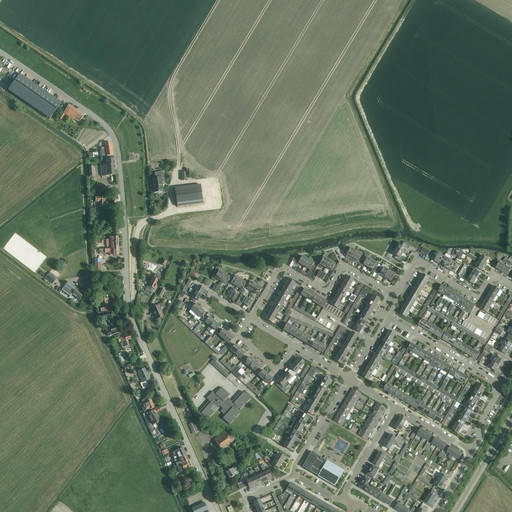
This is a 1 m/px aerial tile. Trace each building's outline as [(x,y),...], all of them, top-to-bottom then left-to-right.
[(50,119),(59,107),(61,103),(20,74),(8,91),(50,119)] [(79,122),(84,116),(79,112),(69,105),(63,113),(73,120),(74,119),(79,122)] [(107,165),(100,166),(101,176),(116,175),(114,159),(106,160),(107,165)] [(162,193),(162,192),(163,192),(162,182),(164,182),(163,172),(155,173),(156,179),(153,179),(154,193),(159,192),(160,193),(162,193)] [(181,206),(202,204),(200,185),(179,188),(174,189),(176,207),(181,206)] [(108,204),(108,197),(99,197),(95,197),(96,202),(99,202),(99,206),(105,205),(105,204),(108,204)] [(119,249),(118,237),(111,237),(111,240),(106,240),(106,246),(107,246),(107,249),(107,250),(119,249)] [(410,246),(404,242),(402,244),(400,243),(396,248),(403,252),(406,247),(409,248),(410,246)] [(356,251),(351,248),(350,250),(347,248),(343,255),(346,256),(346,257),(351,260),(356,253),(356,251)] [(401,262),(402,260),(400,258),(403,252),(396,248),(393,254),(396,256),(394,258),(401,262)] [(360,264),(364,258),(361,257),(362,255),(356,251),(356,253),(351,260),(357,263),(360,264)] [(440,264),(444,256),(439,253),(434,261),(440,264)] [(308,260),(302,256),(301,259),(298,257),(295,263),(297,265),(298,263),(304,266),(308,260)] [(445,267),(449,259),(444,256),(440,264),(445,267)] [(485,265),(488,259),(482,256),(479,261),(485,265)] [(325,268),(329,261),(324,257),(320,264),(318,263),(317,266),(321,268),(322,266),(325,268)] [(373,261),(367,258),(366,260),(364,258),(360,264),(362,266),(363,265),(369,268),(373,261)] [(450,270),(454,263),(449,259),(445,267),(450,270)] [(456,259),(454,263),(450,270),(455,273),(460,266),(461,266),(462,263),(456,259)] [(501,272),(505,266),(499,262),(501,261),(498,259),(495,264),(497,266),(496,268),(501,272)] [(311,273),(315,267),(312,265),(314,263),(308,260),(304,266),(310,270),(309,271),(311,273)] [(332,272),(336,265),(335,264),(329,261),(325,268),(331,271),(332,272)] [(376,274),(380,268),(377,266),(378,264),(373,261),(369,268),(372,270),(371,272),(372,273),(374,273),(376,274)] [(481,271),(485,265),(479,261),(475,267),(481,271)] [(511,269),(505,266),(501,272),(507,275),(508,274),(510,276),(511,272),(511,268),(511,269)] [(221,281),(225,274),(219,271),(218,270),(219,268),(216,267),(212,279),(217,282),(218,279),(221,281)] [(389,271),(384,268),(383,269),(380,268),(376,274),(379,276),(380,274),(385,278),(389,271)] [(477,278),(480,273),(474,269),(471,275),(477,278)] [(393,284),(397,278),(394,276),(395,274),(389,271),(385,278),(391,281),(390,282),(393,284)] [(53,284),(57,278),(50,272),(45,278),(53,284)] [(159,280),(161,277),(156,274),(154,278),(153,277),(148,286),(147,286),(145,289),(152,293),(153,289),(155,290),(159,281),(159,280)] [(231,278),(225,274),(221,281),(222,282),(227,285),(228,282),(229,281),(230,282),(232,279),(230,278),(231,278)] [(426,284),(429,278),(423,274),(420,280),(426,284)] [(477,278),(471,275),(469,278),(467,277),(466,280),(473,284),(477,278)] [(231,283),(237,286),(241,280),(235,276),(233,280),(232,279),(230,282),(231,283)] [(350,286),(351,284),(353,280),(347,277),(344,282),(350,286)] [(242,293),(245,287),(244,287),(246,283),(241,280),(237,286),(241,289),(239,292),(242,293)] [(296,287),(296,286),(297,285),(289,280),(285,285),(292,289),(293,286),(296,287)] [(422,289),(426,284),(420,280),(416,286),(422,289)] [(76,288),(68,282),(62,290),(70,297),(72,295),(79,300),(84,294),(77,288),(76,288)] [(252,292),(256,285),(251,282),(247,288),(252,292)] [(347,292),(350,286),(344,282),(341,288),(347,292)] [(258,295),(262,288),(256,285),(252,292),(258,295)] [(288,294),(292,289),(285,285),(282,291),(288,294)] [(444,295),(447,289),(442,285),(438,291),(444,295)] [(201,295),(205,289),(199,286),(195,291),(201,295)] [(419,295),(422,289),(416,286),(413,291),(419,295)] [(497,296),(497,294),(500,290),(494,286),(491,292),(497,296)] [(161,298),(165,291),(160,288),(157,296),(161,298)] [(344,297),(347,292),(341,288),(337,294),(344,297)] [(307,298),(310,292),(304,289),(301,295),(307,298)] [(364,298),(367,292),(363,289),(359,295),(362,296),(364,298)] [(447,302),(449,298),(453,292),(447,289),(444,295),(442,298),(443,299),(447,302)] [(198,301),(201,295),(195,291),(192,297),(198,301)] [(285,300),(288,294),(282,291),(279,297),(285,300)] [(419,295),(413,291),(410,297),(416,301),(418,297),(420,299),(422,296),(419,295)] [(312,301),(316,295),(310,292),(307,298),(312,301)] [(455,301),(459,296),(453,292),(449,298),(455,301)] [(493,301),(497,296),(491,292),(487,298),(493,301)] [(340,303),(344,297),(337,294),(334,299),(340,303)] [(318,305),(322,299),(316,295),(312,301),(318,305)] [(379,299),(373,295),(371,299),(369,298),(368,300),(370,301),(376,305),(379,299)] [(461,305),(464,299),(459,296),(455,301),(453,304),(459,308),(461,305)] [(282,306),(285,300),(279,297),(276,302),(282,306)] [(412,306),(416,301),(410,297),(406,302),(412,306)] [(101,311),(106,311),(111,310),(109,298),(99,300),(101,311)] [(490,307),(493,301),(487,298),(484,303),(490,307)] [(326,303),(327,303),(327,302),(322,299),(318,305),(324,308),(326,303)] [(337,309),(340,303),(334,299),(331,305),(337,309)] [(470,302),(464,299),(461,305),(459,308),(465,311),(466,308),(470,302)] [(373,310),(376,305),(370,301),(367,307),(373,310)] [(281,309),(283,307),(281,306),(282,306),(276,302),(272,308),(278,311),(280,309),(281,309)] [(409,312),(412,306),(406,302),(403,308),(409,312)] [(472,312),(473,310),(475,306),(470,302),(466,308),(472,312)] [(487,312),(490,307),(484,303),(480,309),(487,312)] [(196,314),(201,309),(196,304),(192,308),(191,309),(191,310),(189,312),(193,316),(196,314)] [(157,319),(163,316),(159,306),(152,309),(157,319)] [(373,310),(367,307),(365,310),(363,309),(361,311),(369,316),(373,310)] [(275,317),(278,311),(272,308),(269,313),(275,317)] [(406,317),(409,312),(403,308),(400,314),(406,317)] [(201,318),(202,317),(206,313),(201,309),(196,314),(201,318)] [(99,317),(102,316),(103,321),(108,320),(113,319),(111,311),(106,312),(102,312),(99,313),(99,317)] [(366,322),(369,316),(361,311),(357,316),(360,318),(366,322)] [(272,323),(275,317),(269,313),(266,319),(272,323)] [(186,325),(188,323),(181,317),(179,319),(186,325)] [(210,327),(215,322),(210,317),(205,322),(210,327)] [(363,327),(366,322),(360,318),(357,324),(363,327)] [(424,328),(427,322),(422,319),(418,325),(424,328)] [(215,331),(220,326),(215,322),(210,327),(207,330),(210,332),(212,329),(215,331)] [(429,332),(433,326),(427,322),(424,328),(429,332)] [(201,326),(199,324),(192,332),(198,337),(200,334),(197,331),(201,326)] [(289,333),(293,327),(287,324),(283,330),(289,333)] [(363,327),(357,324),(355,327),(352,325),(350,328),(353,329),(359,333),(363,327)] [(435,335),(439,329),(433,326),(429,332),(435,335)] [(120,332),(118,327),(107,332),(109,336),(112,335),(120,332)] [(295,336),(298,330),(293,327),(289,333),(295,336)] [(441,338),(443,334),(444,332),(439,329),(435,335),(441,338)] [(224,339),(228,334),(224,330),(219,335),(224,339)] [(300,340),(304,334),(298,330),(295,336),(300,340)] [(392,340),(393,338),(396,334),(390,331),(386,336),(392,340)] [(354,341),(358,336),(352,332),(348,338),(354,341)] [(448,343),(451,336),(446,333),(442,339),(448,343)] [(134,338),(132,334),(124,337),(124,336),(120,338),(122,344),(121,344),(122,348),(129,345),(128,340),(134,338)] [(229,344),(230,342),(233,339),(228,334),(224,339),(229,344)] [(306,343),(309,337),(304,334),(300,340),(306,343)] [(205,339),(203,341),(206,344),(208,342),(210,340),(212,338),(209,335),(205,339)] [(392,340),(386,336),(383,342),(389,345),(391,342),(393,343),(394,341),(392,340)] [(453,346),(457,340),(451,336),(448,343),(453,346)] [(315,340),(309,337),(306,343),(311,347),(315,340)] [(318,342),(320,339),(317,337),(315,340),(311,347),(317,350),(321,344),(318,342)] [(351,347),(354,341),(348,338),(345,344),(351,347)] [(453,346),(459,349),(463,343),(464,341),(462,340),(462,339),(460,338),(460,339),(458,338),(457,340),(453,346)] [(509,349),(511,343),(506,339),(502,345),(509,349)] [(323,345),(325,343),(322,341),(321,344),(317,350),(323,353),(326,347),(323,345)] [(389,353),(392,347),(391,347),(389,345),(383,342),(380,347),(389,353)] [(413,353),(417,347),(411,343),(409,348),(408,349),(411,351),(409,354),(412,355),(413,353)] [(464,353),(468,347),(463,343),(459,349),(464,353)] [(505,354),(509,349),(502,345),(499,343),(496,348),(505,354)] [(348,353),(351,347),(345,344),(341,349),(348,353)] [(236,354),(240,349),(235,345),(231,350),(236,354)] [(388,352),(380,347),(376,353),(380,356),(382,357),(385,358),(388,352)] [(419,356),(422,350),(417,347),(413,353),(419,356)] [(474,350),(468,347),(464,353),(470,356),(474,350)] [(476,359),(478,355),(479,353),(476,352),(478,349),(475,347),(474,350),(470,356),(476,359)] [(241,359),(242,357),(245,354),(240,349),(236,354),(241,359)] [(344,358),(348,353),(341,349),(338,355),(344,358)] [(424,359),(428,353),(422,350),(419,356),(424,359)] [(430,363),(434,357),(428,353),(424,359),(430,363)] [(378,363),(382,358),(376,354),(372,360),(378,363)] [(494,358),(492,362),(499,366),(502,360),(498,357),(495,356),(493,354),(491,357),(494,358)] [(341,364),(344,358),(338,355),(335,360),(341,364)] [(229,375),(215,362),(218,360),(214,356),(211,359),(213,360),(210,363),(227,378),(229,375)] [(249,367),(254,362),(249,357),(245,363),(249,367)] [(437,364),(439,360),(434,357),(430,363),(436,366),(437,364)] [(300,368),(301,367),(304,363),(299,358),(295,363),(300,368)] [(378,363),(372,360),(369,365),(375,369),(378,371),(381,365),(378,363)] [(441,370),(445,363),(439,360),(437,364),(436,366),(441,370)] [(254,371),(256,370),(259,366),(254,362),(249,367),(254,371)] [(495,371),(499,366),(492,362),(489,367),(495,371)] [(295,376),(297,374),(296,373),(300,368),(295,363),(290,368),(291,369),(289,371),(292,373),(295,376)] [(448,371),(450,367),(445,363),(441,370),(447,373),(448,371)] [(232,368),(227,364),(225,366),(232,372),(237,367),(235,365),(232,368)] [(375,369),(369,365),(365,371),(372,375),(372,374),(375,376),(378,371),(375,369)] [(238,366),(237,367),(232,372),(237,377),(239,379),(241,377),(241,376),(238,372),(241,368),(238,366)] [(312,377),(314,373),(317,369),(312,366),(307,374),(312,377)] [(138,372),(143,382),(134,387),(136,393),(149,387),(146,381),(150,379),(146,368),(138,372)] [(454,377),(458,371),(452,368),(448,374),(454,377)] [(263,380),(268,375),(263,370),(260,374),(258,375),(263,380)] [(292,373),(289,371),(287,373),(286,372),(282,377),(287,382),(292,377),(293,378),(295,376),(292,373)] [(368,380),(371,376),(372,375),(365,371),(362,377),(368,380)] [(460,380),(463,374),(458,371),(454,377),(457,379),(456,381),(458,382),(459,380),(460,380)] [(465,384),(466,382),(469,378),(463,374),(460,380),(465,384)] [(243,378),(244,377),(243,375),(241,377),(239,379),(246,385),(249,382),(249,381),(246,378),(244,380),(243,378)] [(268,384),(270,383),(273,379),(268,375),(263,380),(268,384)] [(319,381),(321,383),(327,387),(331,381),(327,379),(325,377),(323,376),(319,381)] [(288,386),(290,384),(287,382),(282,377),(277,382),(278,383),(276,385),(280,388),(281,390),(284,388),(283,387),(285,384),(288,386)] [(253,388),(250,385),(251,383),(249,382),(246,385),(253,392),(254,389),(255,388),(254,387),(253,388)] [(327,387),(321,383),(319,386),(317,385),(316,387),(318,388),(324,392),(327,387)] [(389,393),(393,387),(387,384),(384,389),(389,393)] [(482,393),(485,388),(479,384),(475,389),(482,393)] [(305,394),(308,390),(303,387),(300,385),(297,391),(302,394),(303,393),(305,394)] [(395,396),(398,390),(393,387),(389,393),(395,396)] [(218,409),(220,406),(223,409),(221,412),(224,414),(225,413),(226,415),(223,419),(230,425),(240,414),(236,411),(239,408),(240,410),(250,399),(242,391),(232,402),(227,398),(230,395),(221,388),(215,394),(214,393),(211,396),(210,395),(206,398),(209,401),(197,414),(200,416),(202,414),(208,419),(218,409)] [(321,398),(324,392),(318,388),(315,394),(321,398)] [(357,400),(361,393),(353,389),(349,395),(357,400)] [(479,399),(482,393),(475,389),(472,395),(479,399)] [(401,399),(404,394),(398,390),(395,396),(401,399)] [(299,400),(302,394),(297,391),(294,397),(296,398),(299,400)] [(318,403),(321,398),(315,394),(313,397),(310,395),(309,398),(311,399),(318,403)] [(406,403),(410,397),(404,394),(401,399),(406,403)] [(353,406),(357,400),(349,395),(345,402),(353,406)] [(475,404),(479,399),(472,395),(469,400),(475,404)] [(412,406),(415,400),(410,397),(406,403),(412,406)] [(147,400),(146,398),(143,400),(142,402),(144,407),(142,408),(144,412),(146,411),(150,410),(154,408),(151,399),(147,400)] [(314,409),(318,403),(311,399),(308,405),(314,409)] [(417,409),(421,404),(415,400),(412,406),(417,409)] [(472,410),(475,404),(469,400),(465,406),(472,410)] [(421,404),(417,409),(423,413),(426,407),(424,405),(425,403),(422,401),(421,404)] [(349,413),(353,406),(345,402),(341,408),(349,413)] [(382,414),(385,408),(378,403),(374,410),(382,414)] [(311,414),(314,409),(308,405),(305,411),(311,414)] [(429,416),(432,410),(426,407),(423,413),(429,416)] [(345,419),(349,413),(341,408),(338,415),(345,419)] [(471,411),(467,408),(466,408),(464,411),(460,409),(459,411),(462,413),(468,417),(471,411)] [(155,414),(154,410),(146,414),(148,418),(148,417),(151,422),(152,422),(153,425),(161,421),(156,413),(155,414)] [(378,421),(382,414),(374,410),(370,416),(378,421)] [(434,420),(438,414),(432,410),(429,416),(434,420)] [(434,420),(440,423),(443,417),(440,415),(442,412),(439,411),(438,414),(434,420)] [(306,422),(310,416),(304,413),(300,418),(306,422)] [(465,422),(468,417),(462,413),(459,419),(465,422)] [(342,426),(345,419),(338,415),(334,421),(342,426)] [(374,427),(378,421),(370,416),(366,423),(374,427)] [(403,426),(404,425),(407,421),(401,417),(397,423),(403,426)] [(303,427),(306,422),(300,418),(297,424),(303,427)] [(461,428),(465,422),(459,419),(456,425),(461,428)] [(193,434),(194,434),(199,432),(194,422),(188,424),(193,434)] [(370,434),(374,427),(366,423),(362,429),(370,434)] [(400,432),(403,426),(397,423),(394,429),(400,432)] [(296,439),(300,433),(294,430),(294,429),(284,424),(282,426),(292,432),(290,435),(296,439)] [(300,433),(303,427),(297,424),(294,429),(294,430),(300,433)] [(458,434),(461,428),(456,425),(452,430),(458,434)] [(366,440),(370,434),(362,429),(359,436),(366,440)] [(423,438),(426,432),(420,429),(417,435),(423,438)] [(228,438),(227,436),(224,432),(214,440),(221,450),(225,448),(226,449),(228,448),(227,446),(235,440),(232,435),(230,437),(228,438)] [(428,442),(429,440),(432,436),(426,432),(423,438),(428,442)] [(293,444),(296,439),(290,435),(287,441),(293,444)] [(393,444),(396,438),(390,435),(387,440),(393,444)] [(438,447),(441,441),(435,438),(432,444),(438,447)] [(389,449),(393,444),(387,440),(384,446),(389,449)] [(290,450),(293,444),(287,441),(284,446),(290,450)] [(443,450),(444,449),(447,445),(441,441),(438,447),(440,449),(439,450),(441,451),(442,450),(443,450)] [(451,459),(453,456),(452,456),(456,450),(450,446),(447,452),(450,454),(448,457),(451,459)] [(186,455),(183,448),(175,451),(172,453),(174,456),(176,455),(178,459),(186,455)] [(458,459),(462,453),(456,450),(452,456),(453,456),(458,459)] [(327,460),(312,451),(302,467),(335,486),(344,471),(335,465),(334,468),(326,463),(327,460)] [(404,453),(402,451),(399,455),(397,454),(395,457),(400,460),(404,453)] [(382,461),(384,458),(386,455),(380,452),(377,458),(382,461)] [(282,463),(285,457),(279,453),(275,459),(282,463)] [(181,465),(188,461),(186,455),(178,459),(180,462),(176,464),(177,466),(181,465)] [(379,467),(382,461),(377,458),(373,463),(379,467)] [(279,469),(282,463),(275,459),(272,465),(279,469)] [(191,467),(188,461),(181,465),(177,466),(180,472),(191,467)] [(263,465),(260,466),(262,469),(264,473),(267,480),(273,477),(272,475),(275,474),(272,469),(266,472),(263,465)] [(376,474),(379,469),(372,465),(369,470),(376,474)] [(239,473),(235,467),(233,468),(226,472),(230,478),(239,473)] [(373,479),(376,474),(369,470),(366,474),(371,477),(373,479)] [(261,483),(267,480),(264,473),(258,476),(261,483)] [(444,483),(447,477),(441,474),(438,480),(444,483)] [(256,486),(261,483),(258,476),(252,479),(256,486)] [(359,487),(360,487),(369,485),(368,482),(370,480),(365,477),(359,487)] [(246,481),(248,486),(250,489),(256,486),(252,479),(249,480),(248,478),(246,480),(246,481)] [(440,489),(444,483),(438,480),(436,482),(434,481),(433,484),(435,485),(436,486),(440,489)] [(293,492),(296,486),(290,483),(287,489),(293,492)] [(371,488),(369,487),(369,485),(360,487),(359,487),(368,493),(371,488)] [(372,495),(377,488),(372,485),(371,488),(368,493),(372,495)] [(299,496),(302,490),(296,486),(293,492),(299,496)] [(377,498),(380,494),(382,491),(377,488),(372,495),(377,498)] [(409,498),(411,495),(409,493),(406,492),(408,490),(404,488),(401,492),(409,498)] [(305,500),(309,494),(302,490),(299,496),(305,500)] [(434,500),(437,494),(432,491),(428,496),(434,500)] [(384,502),(387,497),(382,493),(378,499),(384,502)] [(311,503),(315,497),(309,494),(305,500),(311,503)] [(434,500),(428,496),(426,499),(425,498),(423,501),(425,502),(430,505),(434,500)] [(317,507),(321,501),(315,497),(311,503),(317,507)] [(390,506),(392,501),(393,500),(387,497),(384,502),(390,506)] [(256,508),(261,506),(263,506),(260,499),(253,502),(256,508)] [(324,511),(327,505),(321,501),(317,507),(324,511)] [(401,505),(402,503),(400,502),(399,504),(398,503),(395,509),(400,511),(404,506),(401,505)] [(193,511),(203,511),(208,510),(204,503),(192,509),(193,511)]
